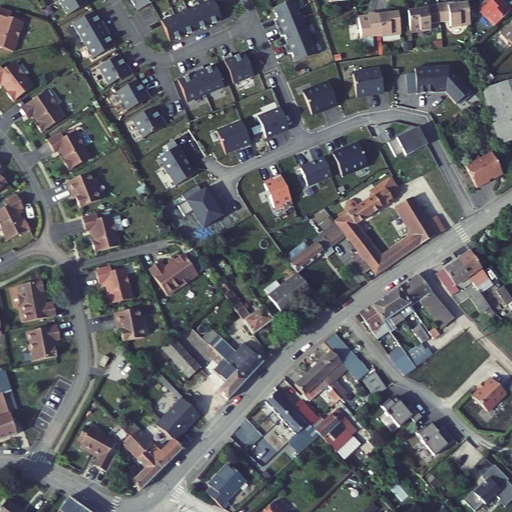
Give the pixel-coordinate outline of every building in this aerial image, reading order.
[(49,0),(59,17),(80,5),(77,0),(49,0)] [(123,0),(130,11),(149,0),(123,0)] [(206,0),(203,0),(154,21),(163,42),(215,20),(206,0)] [(271,27),(297,17),(289,0),(284,0),(266,8),(271,19),(268,20),(271,27)] [(437,19),(433,0),(418,0),(411,1),(412,5),(403,6),(406,28),(429,25),(428,20),(437,19)] [(468,20),(465,0),(433,0),(437,19),(447,18),(448,23),(468,20)] [(491,22),(509,5),(505,0),(482,0),(476,6),(491,22)] [(395,27),(393,7),(386,8),(386,4),(373,6),(375,30),(395,27)] [(375,30),(373,6),(359,7),(360,11),(352,12),(355,32),(375,30)] [(15,14),(1,10),(0,11),(0,23),(3,24),(0,33),(0,46),(18,53),(27,24),(14,19),(15,14)] [(65,26),(75,43),(99,29),(94,22),(92,24),(85,13),(65,26)] [(511,44),(511,43),(511,15),(497,28),(511,44)] [(304,34),(297,17),(271,27),(274,34),(277,33),(281,43),(304,34)] [(99,29),(75,43),(85,60),(106,48),(100,37),(103,36),(99,29)] [(311,52),(304,34),(281,43),(278,44),(281,52),(285,50),(289,61),(311,52)] [(217,57),(228,83),(247,75),(238,52),(226,57),(225,54),(217,57)] [(90,69),(101,87),(125,73),(120,65),(117,67),(111,56),(90,69)] [(444,59),(409,60),(410,86),(438,85),(448,98),(464,87),(444,59)] [(0,67),(0,83),(1,83),(8,92),(4,94),(11,104),(33,89),(15,63),(3,71),(0,67)] [(189,69),(200,95),(218,87),(209,65),(198,69),(196,66),(189,69)] [(181,102),(200,95),(189,69),(182,72),(183,75),(172,80),(181,102)] [(355,92),(355,93),(366,90),(359,69),(333,76),(340,99),(351,96),(350,93),(355,92)] [(108,94),(119,112),(144,98),(139,90),(136,92),(130,81),(108,94)] [(319,106),(319,107),(330,103),(320,82),(295,93),(305,114),(315,110),(314,108),(319,106)] [(511,82),(481,91),(500,147),(511,143),(511,82)] [(46,92),(20,110),(24,116),(30,112),(37,123),(34,125),(41,134),(64,118),(46,92)] [(267,135),(267,133),(282,127),(273,107),(259,113),(259,115),(251,118),(260,138),(267,135)] [(156,118),(153,120),(146,109),(125,122),(136,140),(160,125),(156,118)] [(251,145),(241,121),(215,131),(225,155),(251,145)] [(411,124),(384,139),(391,153),(399,149),(401,152),(421,142),(411,124)] [(59,134),(47,142),(54,153),(60,150),(66,161),(62,163),(68,172),(90,159),(74,132),(63,139),(59,134)] [(338,150),(337,149),(327,153),(336,174),(361,163),(352,142),(341,146),(342,148),(338,150)] [(154,160),(172,187),(190,175),(181,161),(183,160),(174,147),(154,160)] [(478,190),(491,183),(490,181),(494,179),(496,180),(504,176),(492,154),(467,168),(478,190)] [(325,175),(317,157),(297,166),(305,184),(325,175)] [(263,176),(264,178),(257,181),(268,206),(276,202),(277,205),(286,201),(273,171),(263,176)] [(89,174),(66,184),(71,197),(75,195),(80,208),(100,200),(89,174)] [(370,255),(346,222),(382,198),(371,183),(358,190),(361,195),(328,216),(336,227),(342,236),(368,272),(386,261),(378,250),(370,255)] [(199,195),(195,189),(181,197),(185,203),(177,209),(183,220),(191,215),(201,231),(222,219),(214,204),(204,191),(199,195)] [(394,255),(437,227),(426,212),(419,217),(411,207),(418,202),(410,191),(387,207),(404,232),(386,244),(394,255)] [(4,202),(6,207),(0,209),(0,227),(6,241),(29,230),(25,221),(22,222),(17,212),(24,209),(18,196),(4,202)] [(96,215),(81,219),(84,232),(92,230),(94,241),(91,241),(94,253),(118,247),(115,233),(122,231),(118,215),(97,220),(96,215)] [(291,276),(342,236),(336,227),(284,266),(287,270),(291,276)] [(386,260),(394,255),(386,244),(378,250),(386,261),(386,260)] [(483,272),(468,250),(455,259),(470,280),(483,272)] [(148,270),(168,298),(199,275),(184,256),(165,270),(159,262),(148,270)] [(470,280),(455,259),(434,273),(450,294),(470,280)] [(112,267),(96,271),(99,284),(107,282),(110,294),(106,295),(109,305),(133,299),(127,270),(113,273),(112,267)] [(273,315),(303,293),(291,276),(287,270),(257,294),(273,315)] [(453,322),(415,273),(392,291),(406,308),(415,301),(441,332),(453,322)] [(42,281),(17,286),(24,323),(59,316),(57,303),(47,304),(42,281)] [(505,306),(511,302),(504,288),(497,292),(505,306)] [(489,307),(476,289),(468,295),(481,313),(489,307)] [(245,334),(265,321),(254,306),(240,315),(223,290),(216,293),(245,334)] [(406,308),(392,291),(382,298),(401,322),(411,314),(406,308)] [(401,322),(382,298),(367,310),(380,326),(386,333),(401,322)] [(139,309),(113,314),(115,328),(122,327),(124,342),(144,338),(139,309)] [(380,326),(367,310),(358,317),(371,333),(380,326)] [(27,331),(32,363),(55,359),(52,342),(61,341),(59,325),(27,331)] [(430,341),(421,331),(414,337),(422,347),(423,346),(430,341)] [(438,338),(432,331),(428,335),(434,342),(438,338)] [(239,381),(255,362),(241,349),(235,355),(232,352),(230,355),(219,344),(207,332),(198,341),(210,354),(222,365),(239,381)] [(321,345),(329,353),(347,373),(357,386),(367,376),(333,336),(321,345)] [(192,365),(166,337),(155,347),(165,358),(180,375),(192,365)] [(418,371),(435,357),(429,350),(427,351),(423,346),(422,347),(408,359),(418,371)] [(165,358),(155,347),(151,350),(162,361),(165,358)] [(393,367),(406,356),(398,348),(386,358),(393,367)] [(155,367),(162,361),(151,350),(146,356),(155,367)] [(337,382),(347,373),(329,353),(311,372),(322,383),(333,394),(342,403),(343,401),(347,397),(350,395),(337,382)] [(418,371),(408,359),(406,356),(393,367),(404,380),(418,371)] [(219,405),(239,381),(222,365),(216,371),(210,364),(200,373),(210,385),(204,391),(219,405)] [(314,390),(322,383),(311,372),(294,390),(309,405),(319,395),(314,390)] [(369,393),(381,383),(374,375),(362,385),(369,393)] [(464,401),(482,420),(501,401),(484,382),(464,401)] [(375,400),(388,391),(381,383),(369,393),(375,400)] [(0,441),(15,437),(3,394),(0,394),(0,414),(1,419),(0,418),(0,441)] [(342,403),(333,394),(328,397),(338,407),(342,403)] [(132,410),(165,443),(168,446),(192,419),(167,395),(160,402),(155,397),(142,409),(138,404),(132,410)] [(282,425),(294,413),(278,396),(266,408),(282,425)] [(347,397),(343,401),(348,406),(352,402),(347,397)] [(399,431),(411,420),(416,426),(423,420),(413,409),(406,414),(395,401),(392,404),(389,402),(381,409),(386,415),(385,416),(388,420),(389,419),(399,431)] [(338,412),(331,419),(336,424),(346,434),(334,447),(337,450),(334,453),(339,459),(356,442),(355,441),(360,436),(338,412)] [(300,460),(321,440),(316,435),(294,413),(282,425),(286,429),(297,441),(293,445),(300,453),(297,456),(300,460)] [(334,447),(346,434),(336,424),(331,419),(316,435),(321,440),(334,453),(337,450),(334,447)] [(426,426),(417,434),(425,444),(424,445),(426,447),(427,446),(437,458),(456,441),(446,430),(440,435),(432,426),(428,429),(426,426)] [(153,474),(175,453),(168,446),(165,443),(153,453),(128,428),(118,439),(153,474)] [(130,496),(153,474),(118,439),(97,460),(114,476),(121,469),(112,460),(122,449),(124,451),(119,456),(129,466),(117,479),(119,482),(115,487),(124,497),(130,496)] [(476,488),(456,507),(460,511),(475,511),(481,507),(484,511),(496,511),(505,503),(496,492),(502,486),(486,468),(471,482),(476,488)] [(227,511),(225,510),(242,487),(227,475),(207,500),(211,502),(208,506),(216,511),(227,511)] [(25,511),(28,509),(11,494),(4,503),(3,502),(0,504),(0,506),(0,507),(0,511),(25,511)] [(84,511),(70,500),(60,511),(84,511)] [(371,503),(360,511),(375,511),(377,510),(371,503)]
